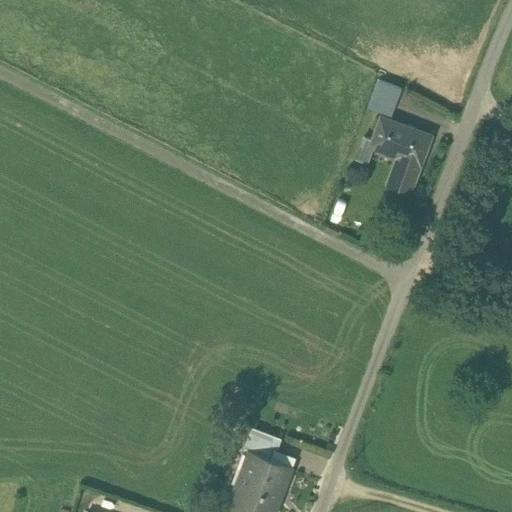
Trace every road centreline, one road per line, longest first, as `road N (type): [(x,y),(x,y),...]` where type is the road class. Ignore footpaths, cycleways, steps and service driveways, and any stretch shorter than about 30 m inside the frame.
road 1 (unclassified): [(318,511),(511,0)]
road 2 (track): [(0,72),(407,277)]
